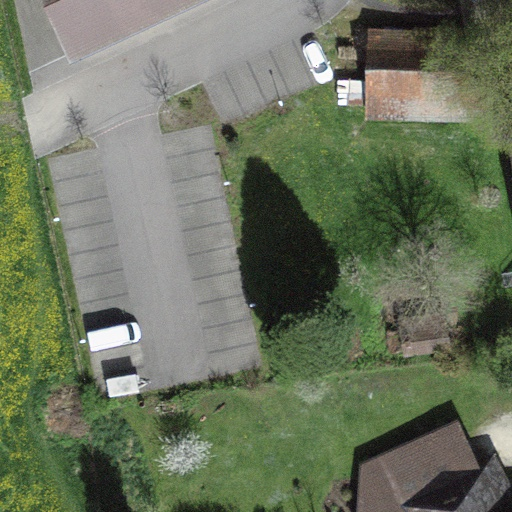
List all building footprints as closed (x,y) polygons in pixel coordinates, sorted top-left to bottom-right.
[(48,0),(73,53),(187,0),(48,0)] [(511,0),(473,0),(479,44),(471,44),(471,59),(511,52),(511,0)] [(372,40),(369,105),(484,109),(485,85),(470,84),(471,59),(471,44),(372,40)] [(442,317),(402,323),(406,349),(446,344),(442,317)] [(511,511),(511,480),(497,450),(480,458),(460,417),(361,464),(357,511),(511,511)]
